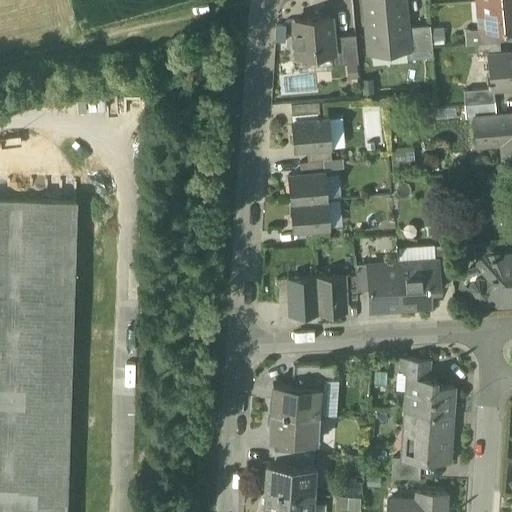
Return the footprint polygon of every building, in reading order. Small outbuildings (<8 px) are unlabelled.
[(364,0),(365,6),(369,49),(407,46),(405,27),(402,0),(364,0)] [(511,0),(482,0),(484,28),(484,29),(506,27),(506,28),(511,27),(511,0)] [(296,46),(297,56),(331,53),(333,53),(332,37),(330,17),(294,21),(295,33),(291,38),(291,42),(296,46)] [(407,46),(408,59),(432,57),(429,25),(405,27),(407,46)] [(479,28),(481,42),(499,41),(507,40),(506,28),(506,27),(484,29),(484,28),(479,28)] [(331,53),(332,65),(358,63),(355,35),(332,37),(333,53),(331,53)] [(500,52),(499,41),(481,42),(475,43),(476,55),(486,54),(500,53),(500,52)] [(489,88),(489,90),(493,90),(511,88),(511,51),(500,52),(500,53),(486,54),(489,79),(486,79),(487,83),(489,83),(489,88)] [(463,90),(464,104),(494,101),(493,90),(489,90),(489,88),(463,90)] [(495,113),(494,101),(464,104),(465,118),(472,117),(472,115),(495,113)] [(290,104),(291,116),(319,114),(318,102),(290,104)] [(499,157),(500,159),(511,158),(511,111),(495,113),(472,115),(472,117),(475,146),(502,143),(503,156),(499,157)] [(292,121),(294,150),(306,149),(330,147),(328,118),(292,121)] [(306,149),(307,161),(331,159),(330,147),(306,149)] [(299,162),(300,174),(324,172),(323,160),(299,162)] [(288,175),(290,203),(326,200),(324,172),(300,174),(288,175)] [(0,511),(65,511),(75,199),(0,196),(0,511)] [(328,228),(326,200),(290,203),(292,231),(305,230),(328,228)] [(305,230),(306,242),(313,241),(329,240),(328,228),(305,230)] [(397,262),(397,266),(425,265),(425,260),(434,259),(433,244),(409,246),(410,260),(397,262)] [(468,283),(470,302),(511,299),(511,301),(511,300),(511,251),(506,252),(506,253),(478,256),(480,270),(486,276),(482,280),(478,279),(473,280),(468,283)] [(427,264),(428,285),(451,284),(449,258),(434,259),(425,260),(425,265),(427,264)] [(354,275),(356,291),(368,290),(366,268),(369,268),(368,263),(354,265),(354,275)] [(427,264),(425,265),(397,266),(399,306),(429,304),(428,285),(427,264)] [(369,308),(399,306),(397,266),(369,268),(366,268),(368,290),(369,308)] [(343,273),(315,275),(317,311),(345,309),(344,299),(343,275),(343,273)] [(289,313),(317,311),(315,275),(287,277),(288,300),(289,313)] [(343,275),(344,299),(357,298),(356,291),(354,275),(343,275)] [(275,277),(276,301),(288,300),(287,277),(275,277)] [(416,377),(426,378),(427,360),(396,358),(395,373),(406,373),(416,374),(416,377)] [(319,377),(332,378),(333,361),(293,364),(292,375),(319,377)] [(406,373),(405,388),(415,389),(416,377),(416,374),(406,373)] [(272,383),(270,411),(317,414),(319,377),(292,375),(291,384),(272,383)] [(405,388),(403,410),(450,413),(452,386),(433,385),(434,378),(426,378),(416,377),(415,389),(405,388)] [(337,379),(321,379),(320,411),(336,412),(337,379)] [(447,460),(450,413),(403,410),(402,432),(408,432),(406,458),(420,459),(447,460)] [(315,442),(317,414),(270,411),(268,439),(274,439),(313,442),(315,442)] [(274,439),(273,451),(312,454),(313,442),(274,439)] [(311,466),(312,454),(273,451),(272,464),(311,466)] [(390,476),(418,477),(420,459),(406,458),(400,457),(400,455),(391,455),(390,476)] [(265,463),(263,490),(309,493),(311,466),(272,464),(265,463)] [(308,511),(309,493),(263,490),(261,511),(308,511)] [(442,511),(444,492),(414,491),(413,498),(386,497),(385,511),(442,511)]
